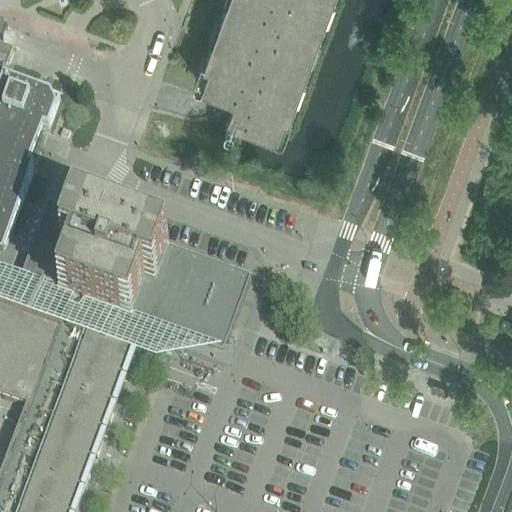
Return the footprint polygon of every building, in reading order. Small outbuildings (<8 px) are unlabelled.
[(230,117),(284,135),(332,0),(227,0),(199,78),(237,92),(230,117)] [(0,91),(4,82),(10,64),(0,60),(0,91)] [(61,103),(4,82),(0,91),(0,257),(3,258),(35,173),(30,171),(44,133),(49,134),(61,103)] [(251,284),(49,209),(21,285),(224,358),(229,345),(251,284)] [(78,511),(89,483),(90,480),(97,461),(99,458),(98,458),(129,376),(135,359),(104,347),(103,347),(102,349),(77,340),(77,337),(76,337),(75,339),(50,330),(50,327),(49,327),(48,329),(22,320),(23,318),(22,317),(21,319),(0,311),(0,399),(28,409),(15,444),(3,476),(0,484),(0,511),(78,511)]
